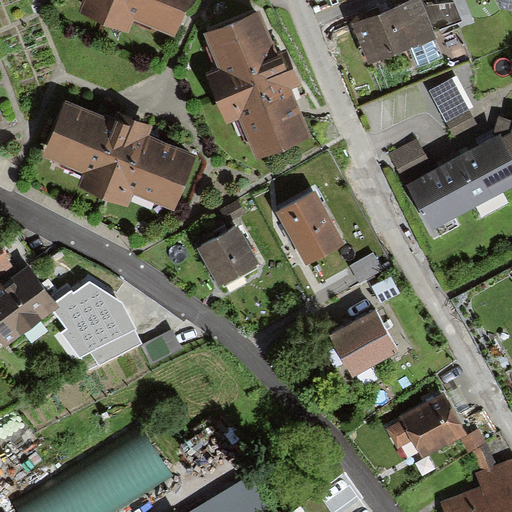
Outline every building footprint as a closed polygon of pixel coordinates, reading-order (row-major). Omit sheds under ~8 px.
[(86,0),(92,2),(87,14),(125,30),(131,15),(175,33),(188,0),(86,0)] [(419,0),(416,0),(355,24),(370,62),(434,37),(419,0)] [(261,14),(207,36),(220,69),(208,74),(227,121),(241,116),(259,160),(313,139),(291,84),(301,80),(288,48),(276,52),(261,14)] [(114,114),(70,95),(44,156),(91,177),(86,189),(132,209),(138,194),(178,211),(202,156),(160,138),(167,123),(119,102),(114,114)] [(466,110),(445,120),(453,135),(474,125),(466,110)] [(429,230),(511,184),(511,114),(500,128),(430,166),(405,180),(403,181),(429,230)] [(416,141),(391,155),(405,180),(430,166),(416,141)] [(316,190),(277,211),(305,264),(345,243),(316,190)] [(244,213),(237,201),(220,210),(227,223),(244,213)] [(239,225),(198,248),(221,287),(261,264),(239,225)] [(0,285),(19,273),(1,245),(5,238),(0,235),(0,285)] [(372,254),(350,266),(358,282),(380,270),(372,254)] [(0,285),(0,337),(5,345),(54,311),(60,307),(56,303),(29,266),(19,273),(0,285)] [(398,293),(390,278),(372,288),(380,303),(398,293)] [(69,293),(56,303),(60,307),(54,311),(67,329),(62,332),(80,358),(91,351),(99,364),(142,343),(135,330),(137,329),(123,303),(90,282),(74,294),(72,291),(69,293)] [(377,309),(333,334),(355,373),(399,349),(377,309)] [(176,329),(145,344),(155,363),(186,348),(176,329)] [(401,420),(386,428),(397,447),(412,438),(424,459),(462,438),(468,435),(444,392),(400,417),(401,420)] [(113,511),(172,477),(139,423),(13,498),(21,511),(113,511)] [(468,435),(462,438),(469,453),(473,450),(486,442),(479,429),(468,435)] [(54,442),(22,460),(28,470),(59,452),(54,442)] [(486,442),(473,450),(480,472),(497,466),(486,442)] [(480,488),(441,503),(444,511),(511,511),(511,460),(497,466),(480,472),(476,473),(482,487),(480,488)] [(323,495),(336,511),(346,511),(366,497),(347,475),(323,495)] [(272,511),(252,477),(193,511),(272,511)]
